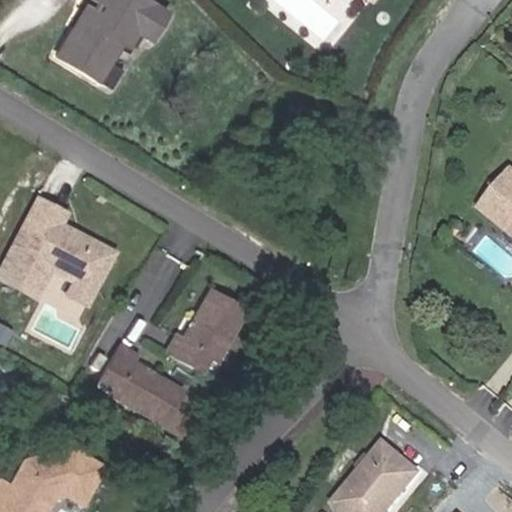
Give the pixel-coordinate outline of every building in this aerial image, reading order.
[(140,0),(93,0),(97,2),(92,10),(85,6),(55,56),(96,80),(119,43),(125,47),(135,31),(145,37),(160,15),(139,2),(140,0)] [(166,14),(142,0),(140,0),(139,2),(160,15),(145,37),(149,40),(166,14)] [(511,169),(481,208),(509,229),(511,225),(511,169)] [(91,291),(111,252),(57,224),(63,213),(35,198),(0,265),(0,280),(33,298),(48,269),(71,281),(91,291)] [(83,305),(91,291),(71,281),(64,295),(83,305)] [(213,362),(242,310),(207,290),(180,339),(173,335),(164,351),(198,371),(205,358),(213,362)] [(0,344),(2,346),(10,332),(0,325),(0,344)] [(158,425),(179,390),(131,362),(134,356),(118,346),(98,380),(111,387),(107,395),(158,425)] [(347,511),(387,511),(420,472),(384,443),(336,502),(347,511)] [(78,501),(97,468),(69,451),(23,461),(7,489),(0,485),(0,511),(38,511),(49,495),(63,492),(78,501)]
